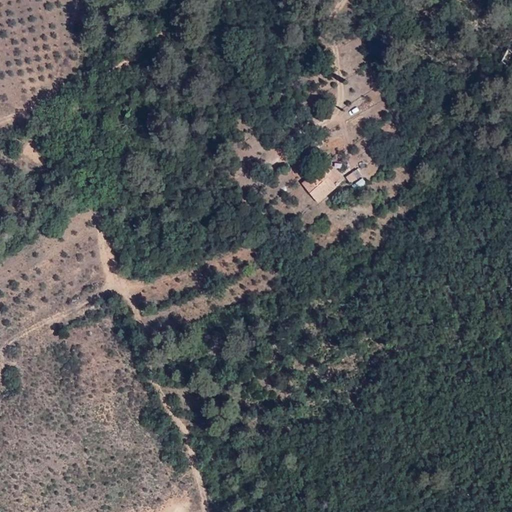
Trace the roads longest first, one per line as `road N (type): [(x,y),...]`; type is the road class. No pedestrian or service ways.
road 1 (track): [(0,132),(66,111),(206,0)]
road 2 (track): [(341,0),(330,24),(340,91),(332,117),(296,136)]
